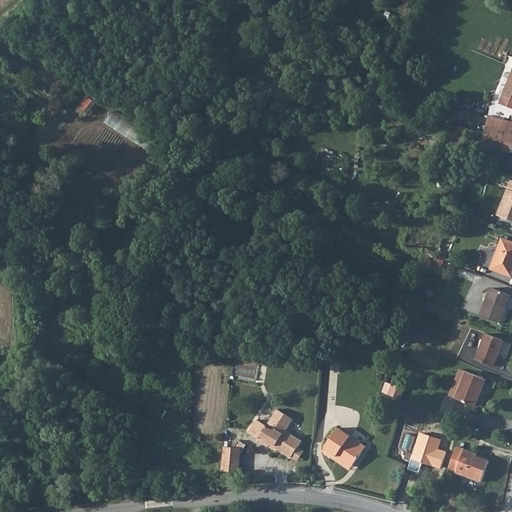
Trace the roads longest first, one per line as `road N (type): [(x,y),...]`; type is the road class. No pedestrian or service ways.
road 1 (track): [(0,249),(273,64)]
road 2 (residential): [(379,511),(280,495),(82,511)]
